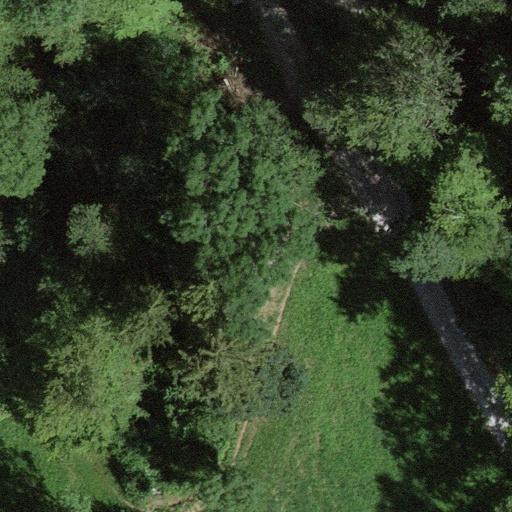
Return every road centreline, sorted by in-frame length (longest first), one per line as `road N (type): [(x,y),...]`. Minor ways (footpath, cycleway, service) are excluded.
road 1 (track): [(264,0),(301,81),(380,189),(511,424)]
road 2 (track): [(366,0),(380,189)]
